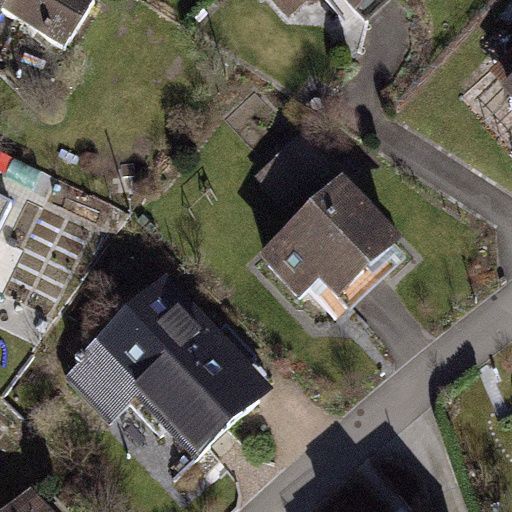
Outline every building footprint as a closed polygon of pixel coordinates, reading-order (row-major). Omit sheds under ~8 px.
[(72,0),(0,0),(0,56),(52,86),(94,12),(72,0)] [(280,0),(337,52),(385,0),(280,0)] [(291,211),(335,161),(303,132),(258,182),(291,211)] [(339,193),(273,260),(338,325),(405,257),(339,193)] [(168,289),(69,387),(177,495),(276,397),(168,289)] [(39,511),(29,502),(19,511),(39,511)]
